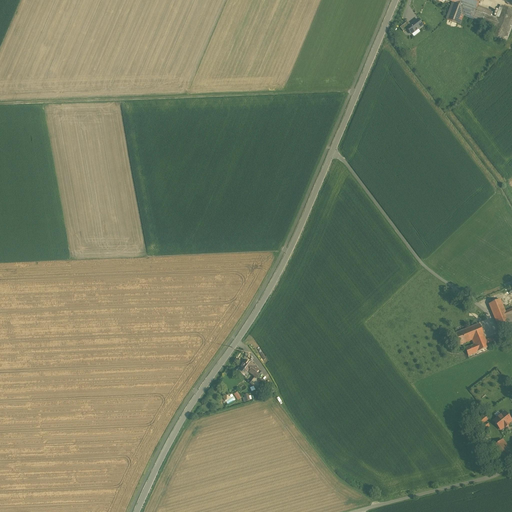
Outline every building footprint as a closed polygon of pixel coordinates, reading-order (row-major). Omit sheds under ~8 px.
[(479,0),(453,0),(452,2),(446,19),(460,24),(463,16),(496,28),(492,37),(506,42),(511,27),(511,10),(500,6),(495,18),(490,16),(492,11),(477,6),(479,0)] [(417,20),(406,28),(411,35),(422,27),(417,20)] [(501,333),(511,329),(508,320),(505,312),(500,300),(489,305),(501,333)] [(465,349),(469,358),(489,350),(488,348),(486,341),(479,324),(468,329),(472,340),(474,345),(465,349)] [(468,329),(452,335),(457,346),(472,340),(468,329)] [(503,334),(486,341),(488,348),(506,340),(503,334)] [(245,360),(238,371),(246,376),(250,371),(255,374),(256,373),(259,370),(245,360)] [(259,375),(256,373),(255,374),(250,383),(258,389),(263,382),(257,378),(259,375)] [(231,392),(223,398),(229,406),(236,400),(231,392)] [(504,413),(493,421),(500,430),(504,427),(504,428),(507,426),(506,425),(511,421),(504,413)] [(511,452),(502,440),(492,448),(506,466),(511,461),(511,452)]
